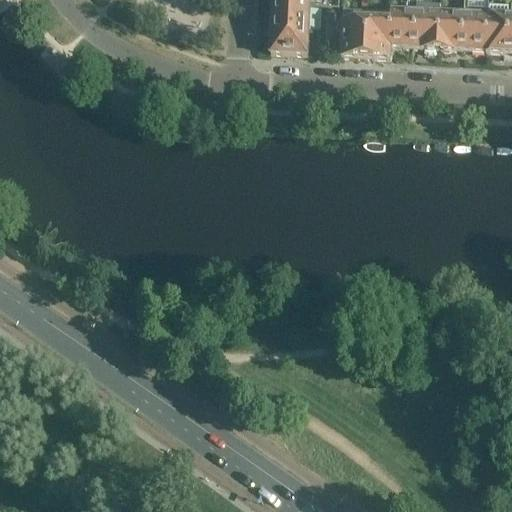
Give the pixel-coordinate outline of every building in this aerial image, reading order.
[(274,0),(274,7),(312,9),(312,0),(274,0)] [(274,7),(273,34),(311,35),(312,9),(274,7)] [(392,14),(392,26),(392,52),(415,53),(417,15),(392,14)] [(417,15),(415,53),(441,54),(443,16),(417,15)] [(443,16),(441,54),(465,55),(466,17),(443,16)] [(466,17),(465,55),(486,56),(488,18),(466,17)] [(488,18),(486,56),(486,57),(510,59),(511,19),(488,18)] [(341,24),(340,45),(342,45),(341,62),(366,63),(367,25),(341,24)] [(367,25),(366,63),(391,64),(392,52),(392,26),(367,25)] [(326,35),(339,36),(339,27),(327,27),(326,35)] [(273,34),(272,58),(308,60),(308,53),(310,54),(311,35),(273,34)] [(339,36),(326,35),(326,44),(339,45),(339,36)]
